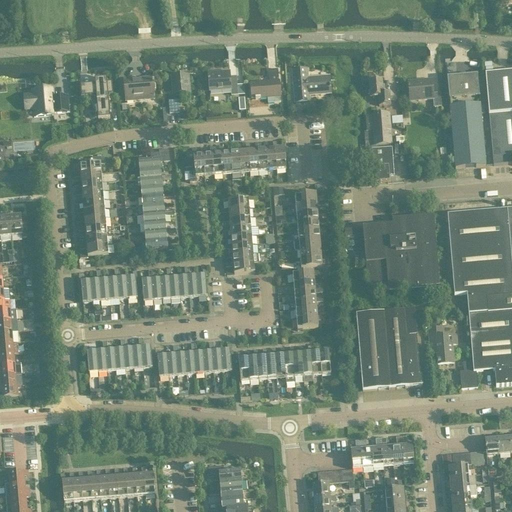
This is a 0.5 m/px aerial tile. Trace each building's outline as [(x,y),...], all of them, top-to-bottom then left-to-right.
[(251,85),(252,101),(267,100),(267,105),(280,104),(278,71),(268,72),(269,83),(251,85)] [(292,72),(295,104),(310,103),(310,97),(331,95),(330,78),(308,79),(308,71),(292,72)] [(209,75),(210,93),(232,91),(232,97),(238,96),(237,78),(231,78),(230,73),(209,75)] [(511,74),(486,76),(488,106),(489,116),(504,114),(511,113),(511,74)] [(168,102),(169,115),(180,114),(178,96),(191,95),(189,77),(171,78),(172,102),(168,102)] [(447,80),(455,171),(486,168),(478,77),(447,80)] [(124,83),(126,102),(139,101),(139,97),(153,96),(153,86),(154,86),(154,84),(152,84),(152,79),(143,80),(143,82),(124,83)] [(370,99),(378,99),(379,104),(379,108),(391,107),(390,94),(385,94),(385,87),(383,87),(382,82),(378,82),(378,79),(369,80),(370,91),(369,91),(369,98),(370,98),(370,99)] [(409,90),(410,100),(410,103),(433,101),(433,109),(442,109),(440,95),(433,95),(432,81),(408,83),(409,89),(408,89),(408,90),(409,90)] [(96,97),(98,120),(110,119),(108,97),(112,96),(111,85),(107,86),(107,83),(95,84),(95,86),(81,88),(82,98),(96,97)] [(35,111),(36,119),(54,117),(54,115),(69,114),(68,98),(53,99),(52,91),(34,92),(34,96),(24,97),(25,111),(35,111)] [(511,113),(504,114),(489,116),(493,158),(494,167),(504,166),(511,165),(511,166),(511,113)] [(390,151),(390,147),(392,147),(389,115),(365,117),(367,133),(365,133),(364,133),(367,176),(368,185),(375,184),(375,185),(389,184),(389,179),(394,179),(392,150),(390,151)] [(275,151),(277,172),(286,171),(285,150),(277,151),(276,143),(272,144),(273,151),(275,151)] [(266,151),(268,173),(277,172),(275,151),(273,151),(268,151),(268,144),(263,145),(264,152),(266,151)] [(257,152),(259,174),(268,173),(266,151),(264,152),(259,152),(259,145),(254,145),(255,152),(257,152)] [(239,153),(241,175),(249,174),(248,153),(245,153),(241,153),(241,146),(236,146),(237,153),(239,153)] [(248,153),(249,174),(259,174),(257,152),(255,152),(250,153),(250,146),(245,146),(246,153),(245,153),(248,153)] [(230,154),(232,176),(241,175),(239,153),(237,153),(232,154),(232,147),(227,147),(228,154),(230,154)] [(212,156),(214,178),(223,177),(221,155),(219,155),(214,156),(214,148),(210,149),(210,156),(212,156)] [(221,155),(223,177),(232,176),(230,154),(228,154),(223,155),(223,148),(218,148),(219,155),(221,155)] [(203,156),(205,178),(214,178),(212,156),(210,156),(205,157),(205,149),(201,150),(201,157),(203,156)] [(441,164),(447,163),(448,163),(446,149),(439,150),(441,164)] [(196,179),(205,178),(203,156),(201,157),(197,157),(196,150),(192,150),(192,158),(194,158),(195,173),(189,173),(190,185),(197,184),(196,179)] [(139,172),(161,170),(161,164),(170,163),(169,151),(158,152),(158,154),(150,155),(150,161),(138,162),(139,172)] [(192,160),(191,160),(190,155),(185,155),(186,161),(184,161),(185,170),(193,169),(192,160)] [(73,180),(80,179),(80,177),(102,175),(101,167),(105,166),(105,159),(92,160),(93,166),(79,167),(80,175),(73,175),(73,180)] [(139,172),(140,181),(162,179),(162,177),(161,170),(139,172)] [(74,189),(81,188),(81,186),(102,184),(102,175),(80,177),(80,179),(81,184),(74,184),(74,189)] [(140,181),(141,190),(163,188),(162,182),(167,181),(166,177),(162,177),(162,179),(140,181)] [(75,198),(82,197),(82,195),(103,193),(102,184),(81,186),(81,188),(82,193),(75,193),(75,198)] [(141,190),(142,199),(164,197),(163,195),(163,188),(141,190)] [(76,207),(83,206),(83,204),(104,202),(103,193),(82,195),(82,197),(82,202),(75,202),(76,207)] [(295,197),(295,207),(317,205),(317,203),(316,199),(324,198),(323,193),(315,194),(315,196),(295,197)] [(142,199),(142,208),(164,206),(164,200),(168,199),(168,195),(163,195),(164,197),(142,199)] [(76,215),(84,215),(83,213),(105,211),(104,202),(83,204),(83,206),(83,211),(76,211),(76,215)] [(221,215),(228,214),(228,212),(250,211),(249,202),(227,203),(228,210),(221,211),(221,215)] [(295,207),(296,216),(317,214),(317,212),(317,208),(324,208),(324,203),(317,203),(317,205),(295,207)] [(142,208),(143,217),(165,215),(165,213),(164,206),(142,208)] [(77,225),(84,224),(84,222),(105,220),(105,211),(83,213),(84,215),(84,220),(77,220),(77,225)] [(222,224),(229,224),(229,221),(250,219),(250,211),(228,212),(228,214),(229,219),(222,220),(222,224)] [(143,217),(144,226),(166,224),(165,218),(170,217),(169,212),(165,213),(165,215),(143,217)] [(296,216),(297,225),(318,223),(318,221),(318,217),(325,216),(325,212),(317,212),(317,214),(296,216)] [(448,217),(454,288),(455,297),(467,296),(468,299),(504,296),(511,295),(511,239),(510,212),(448,217)] [(10,218),(12,237),(22,236),(22,239),(27,238),(25,219),(21,219),(21,217),(10,218)] [(0,218),(0,229),(1,243),(12,242),(11,237),(12,237),(10,218),(0,218)] [(440,289),(434,218),(393,221),(393,226),(363,229),(369,295),(440,289)] [(223,233),(230,232),(230,230),(251,228),(250,219),(229,221),(229,224),(229,228),(222,229),(223,233)] [(78,234),(85,233),(85,231),(106,229),(105,220),(84,222),(84,224),(85,229),(78,229),(78,234)] [(297,225),(297,234),(319,232),(319,230),(319,226),(326,225),(325,220),(318,221),(318,223),(297,225)] [(144,226),(145,235),(166,233),(166,231),(170,230),(166,231),(166,224),(144,226)] [(224,242),(231,241),(230,239),(252,237),(251,228),(230,230),(230,232),(230,237),(223,238),(224,242)] [(79,243),(86,242),(86,240),(107,238),(106,229),(85,231),(85,233),(86,238),(78,238),(79,243)] [(145,235),(145,244),(167,242),(167,236),(171,235),(171,230),(170,230),(166,231),(166,233),(145,235)] [(297,234),(298,243),(320,241),(320,239),(319,235),(326,234),(326,230),(319,230),(319,232),(297,234)] [(355,230),(345,231),(345,238),(356,237),(355,230)] [(224,251),(231,250),(231,248),(253,246),(252,237),(230,239),(231,241),(231,246),(224,247),(224,251)] [(79,251),(87,251),(86,249),(108,247),(107,238),(86,240),(86,242),(86,247),(79,247),(79,251)] [(294,252),(299,252),(321,250),(321,248),(320,244),(327,243),(327,239),(320,239),(320,241),(298,243),(293,244),(294,252)] [(146,254),(164,252),(164,260),(174,259),(174,248),(168,249),(167,242),(145,244),(146,254)] [(225,260),(232,260),(232,257),(253,256),(253,246),(231,248),(231,250),(232,255),(225,256),(225,260)] [(108,257),(108,247),(86,249),(87,251),(87,255),(80,256),(80,260),(89,260),(88,258),(108,257)] [(299,252),(300,261),(322,259),(321,257),(321,252),(328,252),(328,248),(321,248),(321,250),(299,252)] [(226,269),(233,268),(233,266),(254,264),(253,256),(232,257),(232,260),(233,264),(226,265),(226,269)] [(300,261),(300,270),(322,268),(322,262),(329,261),(329,257),(321,257),(322,259),(300,261)] [(226,274),(227,277),(227,278),(235,277),(235,276),(255,274),(254,264),(233,266),(233,268),(233,273),(226,274)] [(127,280),(129,301),(138,300),(136,280),(138,280),(137,273),(133,273),(133,279),(127,280)] [(188,279),(189,300),(198,299),(197,278),(190,279),(189,273),(185,274),(185,279),(188,279)] [(293,276),(293,286),(315,284),(315,282),(314,277),(322,277),(321,273),(312,273),(312,275),(293,276)] [(118,280),(120,302),(129,301),(127,280),(120,280),(119,275),(115,276),(115,281),(118,280)] [(169,280),(172,301),(181,301),(178,280),(172,280),(171,275),(167,275),(167,281),(169,280)] [(99,282),(102,303),(111,302),(109,281),(101,282),(101,277),(96,277),(97,282),(99,282)] [(151,282),(153,303),(162,302),(161,281),(154,282),(153,277),(149,277),(149,282),(151,282)] [(81,284),(83,305),(93,304),(91,283),(84,283),(83,278),(78,278),(79,285),(81,284)] [(197,278),(198,299),(207,299),(206,278),(197,278)] [(178,280),(181,301),(189,300),(188,279),(185,279),(178,280)] [(109,281),(111,302),(120,302),(118,280),(115,281),(109,281)] [(161,281),(162,302),(172,301),(169,280),(167,281),(161,281)] [(91,283),(93,304),(102,303),(99,282),(97,282),(91,283)] [(143,304),(153,303),(151,282),(149,282),(141,283),(143,304)] [(293,286),(294,295),(315,293),(315,291),(315,286),(322,286),(322,282),(315,282),(315,284),(293,286)] [(294,295),(295,304),(316,302),(316,300),(316,295),(323,295),(323,290),(315,291),(315,293),(294,295)] [(0,302),(10,302),(10,301),(9,302),(8,291),(3,291),(4,292),(0,292),(0,302)] [(469,316),(473,363),(463,364),(464,373),(460,373),(461,391),(478,390),(476,373),(495,372),(496,388),(511,386),(511,295),(504,296),(468,299),(469,316)] [(295,304),(296,313),(317,311),(317,309),(316,304),(324,304),(323,299),(316,300),(316,302),(295,304)] [(0,302),(0,313),(11,313),(11,312),(10,302),(0,302)] [(296,313),(296,322),(317,320),(317,318),(317,313),(324,312),(324,308),(317,309),(317,311),(296,313)] [(0,324),(12,323),(17,323),(16,312),(11,312),(11,313),(0,313),(0,324)] [(355,317),(362,393),(390,391),(423,388),(422,377),(420,378),(414,312),(383,314),(355,317)] [(325,317),(317,318),(317,320),(296,322),(297,332),(319,330),(318,322),(325,321),(325,317)] [(0,334),(12,334),(12,323),(0,324),(0,334)] [(438,367),(454,365),(452,346),(457,346),(456,336),(444,337),(443,329),(428,330),(430,356),(437,355),(438,367)] [(0,345),(13,345),(12,334),(0,334),(0,345)] [(0,356),(14,355),(18,355),(18,349),(17,344),(13,345),(0,345),(0,356)] [(142,349),(144,371),(152,370),(151,349),(144,349),(143,344),(139,345),(139,349),(142,349)] [(124,351),(126,372),(135,371),(133,350),(126,351),(125,346),(121,346),(122,351),(124,351)] [(222,353),(223,375),(232,374),(230,353),(232,353),(232,346),(227,346),(227,352),(222,353)] [(106,352),(108,374),(117,373),(115,352),(108,352),(107,347),(103,348),(104,353),(106,352)] [(319,355),(321,377),(331,376),(329,354),(321,355),(321,347),(317,347),(317,355),(319,355)] [(87,355),(89,375),(98,374),(97,353),(90,354),(89,348),(85,348),(85,355),(87,355)] [(212,354),(214,375),(223,375),(222,353),(214,353),(214,348),(209,349),(209,354),(212,354)] [(301,356),(303,378),(312,378),(310,356),(308,356),(303,356),(303,348),(299,349),(299,356),(301,356)] [(310,356),(312,378),(321,377),(319,355),(317,355),(312,355),(311,348),(307,348),(308,356),(310,356)] [(133,350),(135,371),(144,371),(142,349),(139,349),(139,350),(133,350)] [(293,357),(295,379),(303,378),(301,356),(299,356),(294,357),(294,349),(290,350),(291,357),(293,357)] [(194,355),(196,377),(205,376),(203,354),(196,355),(196,350),(191,351),(191,355),(194,355)] [(283,358),(285,380),(286,385),(295,384),(294,379),(295,379),(293,357),(291,357),(285,358),(285,350),(281,350),(281,358),(283,358)] [(115,352),(117,373),(126,372),(124,351),(122,351),(115,352)] [(176,357),(178,378),(187,377),(185,356),(178,356),(178,351),(173,352),(173,357),(176,357)] [(265,359),(267,381),(276,381),(274,359),(272,359),(267,359),(267,351),(262,352),(263,360),(265,359)] [(274,359),(276,381),(285,380),(283,358),(281,358),(277,358),(276,351),(272,351),(272,359),(274,359)] [(97,353),(98,374),(108,374),(106,352),(104,353),(97,353)] [(159,380),(169,379),(167,357),(160,358),(160,352),(155,352),(156,360),(157,359),(159,380)] [(257,360),(259,382),(267,381),(265,359),(263,360),(258,360),(258,352),(254,353),(254,360),(257,360)] [(247,361),(249,383),(259,382),(257,360),(254,360),(249,361),(249,353),(245,353),(245,361),(247,361)] [(203,354),(205,376),(214,375),(212,354),(209,354),(203,354)] [(240,384),(249,383),(247,361),(245,361),(240,361),(240,354),(235,354),(236,364),(239,364),(240,384)] [(0,367),(15,366),(14,355),(0,356),(0,367)] [(185,356),(187,377),(196,377),(194,355),(191,355),(185,356)] [(167,357),(169,379),(178,378),(176,357),(173,357),(167,357)] [(0,367),(0,372),(0,378),(16,377),(15,366),(0,367)] [(1,384),(0,384),(0,389),(21,387),(17,387),(16,377),(0,378),(1,384)] [(0,389),(0,394),(2,394),(2,400),(22,398),(21,387),(0,389)] [(401,438),(404,466),(415,465),(413,447),(408,447),(407,437),(401,438)] [(392,448),(393,467),(404,466),(401,438),(395,439),(396,448),(392,448)] [(371,450),(373,469),(383,468),(381,439),(375,440),(376,449),(371,450)] [(381,439),(383,468),(393,467),(392,448),(387,449),(386,439),(381,439)] [(497,440),(499,456),(511,455),(510,439),(497,440)] [(485,441),(486,453),(486,458),(499,456),(497,440),(485,441)] [(360,442),(363,470),(373,469),(371,450),(367,450),(366,441),(360,442)] [(351,452),(353,471),(363,470),(360,442),(355,442),(356,451),(351,452)] [(452,456),(453,468),(453,469),(460,468),(459,456),(452,456)] [(449,468),(450,480),(469,478),(468,468),(468,467),(466,468),(460,468),(453,469),(453,468),(449,468)] [(219,478),(219,484),(241,482),(241,473),(231,474),(231,468),(208,470),(209,479),(219,478)] [(145,476),(147,498),(155,498),(153,475),(146,476),(146,469),(142,469),(142,476),(145,476)] [(127,478),(130,500),(138,499),(136,477),(133,477),(128,477),(128,470),(124,471),(124,478),(127,478)] [(136,477),(138,499),(147,498),(145,476),(142,476),(137,477),(137,470),(133,470),(133,477),(136,477)] [(118,479),(120,500),(130,500),(127,478),(124,478),(119,478),(119,471),(114,472),(115,479),(118,479)] [(346,472),(347,485),(348,485),(349,491),(354,490),(353,471),(346,472)] [(108,479),(111,501),(120,500),(118,479),(115,479),(110,479),(110,472),(105,472),(106,479),(108,479)] [(9,475),(9,486),(5,486),(25,484),(25,479),(29,479),(28,473),(9,475)] [(99,480),(102,502),(111,501),(108,479),(106,479),(101,479),(100,473),(96,473),(97,480),(99,480)] [(81,481),(84,503),(93,502),(91,481),(88,481),(83,481),(83,474),(78,475),(79,482),(81,481)] [(91,481),(93,502),(102,502),(99,480),(97,480),(92,480),(92,474),(87,474),(88,481),(91,481)] [(72,482),(74,504),(84,503),(81,481),(79,482),(74,482),(74,475),(69,475),(70,482),(72,482)] [(62,484),(64,505),(74,504),(72,482),(70,482),(65,483),(65,476),(60,476),(61,484),(62,484)] [(450,480),(451,490),(470,488),(469,478),(450,480)] [(370,483),(368,483),(369,489),(381,488),(380,485),(378,482),(374,483),(374,479),(370,479),(370,483)] [(220,491),(208,492),(209,497),(220,496),(220,494),(242,491),(241,482),(219,484),(220,491)] [(5,486),(6,497),(30,495),(30,490),(26,491),(25,484),(5,486)] [(312,486),(313,500),(330,498),(329,486),(329,485),(324,485),(319,486),(312,486)] [(451,490),(452,500),(471,498),(470,488),(451,490)] [(385,492),(386,502),(405,501),(404,490),(385,492)] [(220,496),(221,503),(243,500),(242,491),(220,494),(220,496)] [(6,497),(7,508),(27,506),(26,500),(30,500),(30,495),(6,497)] [(313,500),(314,511),(331,510),(330,498),(313,500)] [(452,500),(453,510),(472,508),(471,498),(452,500)] [(223,511),(244,510),(243,500),(221,503),(221,509),(210,510),(210,511),(223,511)] [(386,502),(386,511),(392,511),(406,511),(405,501),(386,502)]
